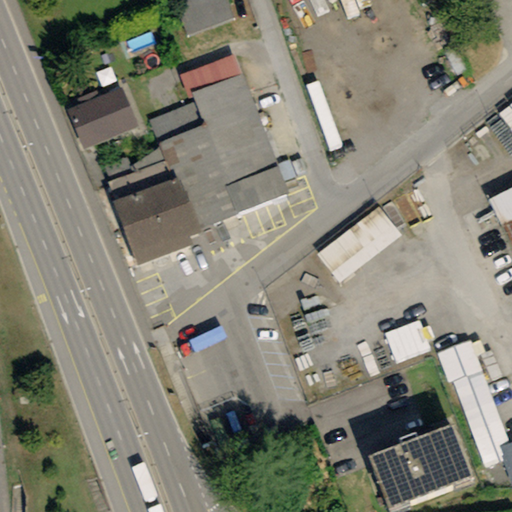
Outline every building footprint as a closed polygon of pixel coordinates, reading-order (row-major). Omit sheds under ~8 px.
[(234,19),(227,0),(185,0),(175,4),(187,36),(234,19)] [(150,120),(166,161),(173,179),(180,177),(201,231),(290,196),(236,55),(181,76),(192,104),(150,120)] [(124,88),(70,110),(86,148),(140,126),(124,88)] [(166,161),(107,184),(138,266),(192,245),(188,235),(201,231),(180,177),(173,179),(166,161)] [(511,187),(486,200),(511,254),(511,187)] [(342,293),(404,244),(381,215),(319,264),(342,293)] [(396,368),(429,360),(421,330),(388,338),(396,368)] [(511,449),(509,451),(475,347),(444,358),(483,477),(504,470),(511,493),(511,449)] [(453,423),(368,455),(389,510),(474,478),(453,423)]
